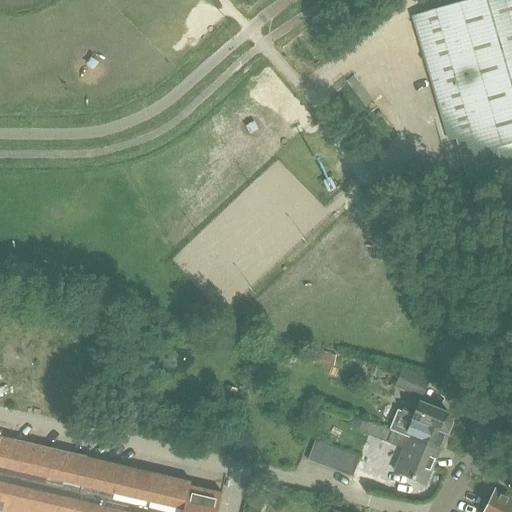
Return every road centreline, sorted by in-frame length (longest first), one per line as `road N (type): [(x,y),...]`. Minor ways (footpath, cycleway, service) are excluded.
road 1 (unclassified): [(482,435),(415,267),(370,181),(249,26)]
road 2 (residential): [(246,470),(0,418)]
road 3 (residential): [(402,511),(246,470)]
